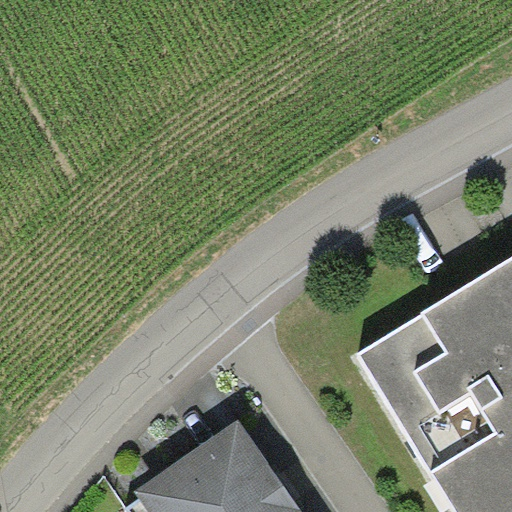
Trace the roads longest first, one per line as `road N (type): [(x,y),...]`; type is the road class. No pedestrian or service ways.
road 1 (residential): [(511,103),(433,147),(217,303)]
road 2 (residential): [(217,303),(91,415),(11,511)]
road 3 (residential): [(217,303),(360,511)]
